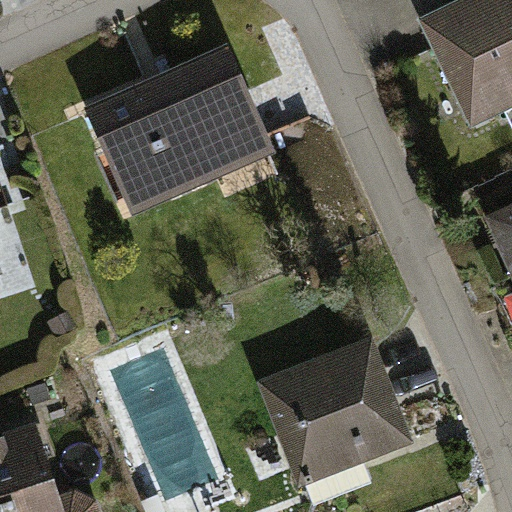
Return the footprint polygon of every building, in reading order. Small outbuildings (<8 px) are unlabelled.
[(511,0),(450,0),(417,16),(468,123),(511,101),(511,0)] [(228,39),(80,101),(126,210),(274,148),(228,39)] [(511,199),(486,211),(511,270),(511,199)] [(367,333),(256,379),(299,482),(410,435),(367,333)] [(0,511),(96,511),(94,503),(73,487),(59,492),(35,421),(12,429),(0,432),(0,511)]
